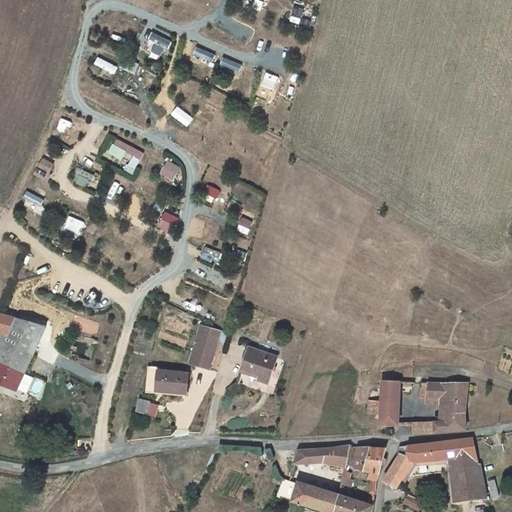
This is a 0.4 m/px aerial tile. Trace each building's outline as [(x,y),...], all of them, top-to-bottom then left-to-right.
[(153,59),(158,47),(143,41),(138,53),(153,59)] [(198,47),(196,54),(212,61),(215,54),(198,47)] [(225,56),(221,65),(239,73),(243,64),(225,56)] [(99,57),(96,63),(115,73),(118,66),(99,57)] [(267,72),(262,84),(275,89),(280,77),(267,72)] [(115,138),(110,151),(130,159),(125,171),(135,175),(144,149),(115,138)] [(163,178),(178,179),(179,163),(164,162),(163,178)] [(40,164),(35,176),(47,181),(52,169),(40,164)] [(79,168),(73,181),(87,187),(92,174),(79,168)] [(205,193),(218,199),(222,190),(209,184),(205,193)] [(23,198),(42,205),(45,198),(26,190),(23,198)] [(166,211),(159,226),(172,232),(178,217),(166,211)] [(68,228),(79,233),(84,220),(73,216),(68,228)] [(238,229),(248,233),(253,221),(243,217),(238,229)] [(0,367),(4,358),(0,356),(0,350),(8,331),(19,335),(24,324),(11,318),(0,313),(0,367)] [(87,318),(81,329),(93,335),(99,324),(87,318)] [(43,331),(24,324),(19,335),(8,331),(0,350),(0,356),(4,358),(0,367),(0,382),(19,390),(43,331)] [(200,327),(190,363),(210,369),(221,331),(200,327)] [(248,351),(242,372),(260,376),(259,382),(269,384),(276,358),(248,351)] [(151,366),(148,388),(188,392),(189,373),(161,370),(161,367),(151,366)] [(401,424),(402,382),(384,381),(383,401),(371,401),(370,415),(382,415),(382,425),(401,424)] [(429,422),(429,433),(466,429),(465,422),(465,409),(467,396),(470,383),(422,382),(422,394),(430,394),(445,395),(444,402),(443,422),(429,422)] [(157,417),(161,403),(140,398),(137,411),(157,417)] [(414,423),(415,435),(429,433),(429,422),(414,423)] [(477,473),(481,474),(473,438),(402,448),(399,452),(402,455),(386,479),(401,487),(406,479),(409,481),(422,461),(457,458),(458,471),(477,473)] [(342,475),(350,446),(328,448),(323,462),(339,466),(337,473),(342,475)] [(323,462),(328,448),(300,450),(295,464),(323,462)] [(371,478),(379,479),(386,449),(362,450),(356,449),(351,468),(373,471),(371,478)] [(483,500),(477,473),(458,471),(462,502),(483,500)] [(352,485),(353,478),(342,475),(340,483),(352,485)] [(320,509),(331,511),(333,511),(338,493),(289,478),(283,477),(276,496),(306,504),(320,509)] [(490,482),(493,497),(498,497),(494,481),(490,482)] [(333,511),(369,511),(372,504),(338,493),(333,511)] [(423,510),(428,501),(413,494),(409,503),(423,510)]
